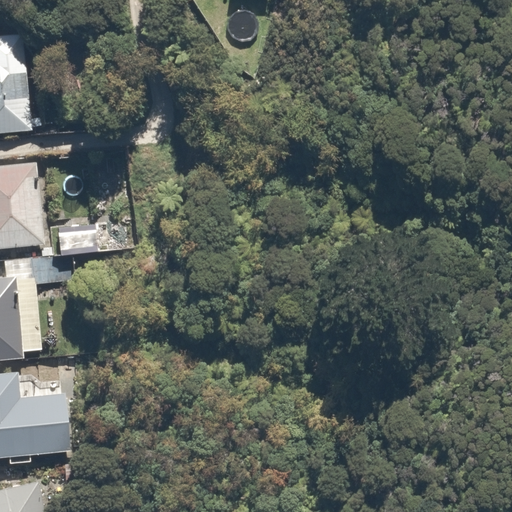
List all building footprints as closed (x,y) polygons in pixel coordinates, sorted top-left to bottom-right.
[(0,134),(31,132),(22,34),(0,36),(0,134)] [(0,250),(42,246),(35,164),(0,166),(0,250)] [(75,282),(72,255),(2,261),(3,280),(0,279),(0,361),(22,360),(21,353),(41,351),(35,285),(75,282)] [(63,394),(17,398),(14,372),(0,373),(0,458),(68,452),(63,394)] [(43,511),(36,482),(0,489),(0,511),(43,511)]
